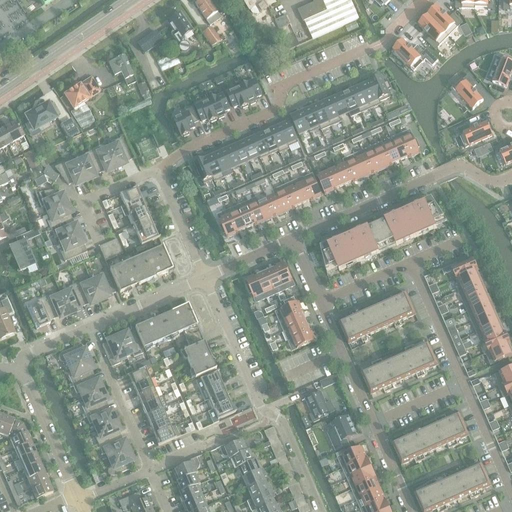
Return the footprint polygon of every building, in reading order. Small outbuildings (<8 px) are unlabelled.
[(210,26),(218,20),(221,19),(207,0),(200,0),(195,4),(210,26)] [(242,0),(248,8),(250,11),(253,14),(258,15),(263,11),(275,4),(272,0),(242,0)] [(298,11),(304,23),(312,40),(360,19),(351,0),(312,0),(314,4),(310,6),(309,6),(298,11)] [(455,0),(455,10),(475,10),(475,0),(455,0)] [(475,0),(475,10),(475,8),(488,8),(487,11),(494,11),(494,0),(475,0)] [(438,8),(428,17),(449,37),(462,24),(453,15),(449,19),(447,17),(447,16),(445,14),(444,14),(438,8)] [(188,49),(188,47),(190,46),(183,36),(191,31),(180,14),(167,23),(174,32),(171,35),(178,46),(178,48),(178,50),(178,51),(180,53),(181,53),(183,53),(184,53),(185,53),(187,52),(188,49)] [(290,25),(286,16),(275,22),(279,30),(290,25)] [(428,17),(419,26),(425,33),(428,36),(428,35),(431,38),(426,42),(435,51),(449,37),(428,17)] [(345,27),(348,33),(359,28),(356,22),(345,27)] [(211,28),(203,34),(211,46),(221,43),(217,37),(211,28)] [(145,54),(162,42),(155,33),(138,45),(145,54)] [(295,35),(283,40),(288,50),(300,45),(295,35)] [(403,42),(393,52),(414,72),(426,60),(433,67),(438,61),(427,50),(424,53),(419,49),(417,47),(413,51),(412,51),(413,50),(410,48),(403,42)] [(227,52),(231,57),(241,50),(237,45),(227,52)] [(160,72),(179,63),(175,53),(156,62),(160,72)] [(127,56),(126,54),(118,58),(113,61),(105,66),(117,87),(142,73),(131,54),(127,56)] [(495,58),(487,80),(493,82),(493,84),(506,89),(509,80),(510,80),(511,77),(511,73),(511,59),(504,56),(502,60),(495,58)] [(468,76),(453,90),(473,111),(483,102),(477,95),(477,94),(475,92),(472,90),(477,85),(468,76)] [(74,88),(64,95),(74,110),(84,104),(100,93),(91,79),(80,85),(80,84),(78,85),(76,85),(75,86),(74,88)] [(381,79),(371,83),(380,103),(390,99),(387,91),(391,89),(388,82),(384,84),(381,79)] [(254,80),(240,86),(249,106),(250,105),(251,106),(256,104),(256,103),(257,102),(256,100),(262,97),(254,80)] [(138,87),(144,102),(150,99),(149,95),(152,94),(147,83),(138,87)] [(371,83),(361,88),(371,110),(381,105),(380,103),(371,83)] [(249,106),(240,86),(227,92),(234,109),(240,107),(241,109),(242,109),(243,110),(248,107),(248,106),(249,106)] [(361,88),(351,92),(361,114),(371,110),(361,88)] [(351,92),(341,96),(349,114),(351,119),(361,114),(351,92)] [(222,94),(209,100),(217,120),(219,119),(219,120),(225,118),(224,117),(226,116),(224,114),(230,111),(222,94)] [(341,96),(331,101),(339,118),(349,114),(341,96)] [(209,100),(208,98),(194,104),(203,123),(208,121),(209,123),(211,123),(211,124),(217,121),(216,120),(217,120),(209,100)] [(129,115),(151,105),(149,100),(126,110),(129,115)] [(331,101),(321,105),(331,127),(342,123),(339,118),(331,101)] [(34,112),(30,114),(25,117),(29,123),(24,126),(29,135),(38,130),(40,134),(51,128),(49,124),(57,119),(56,118),(60,115),(54,104),(49,106),(48,104),(39,109),(39,110),(35,112),(34,112)] [(84,104),(71,113),(81,129),(95,124),(89,112),(84,104)] [(321,105),(312,109),(321,129),(320,130),(321,132),(331,127),(321,105)] [(191,134),(190,131),(195,129),(193,125),(200,122),(193,107),(185,110),(186,113),(174,118),(182,138),(184,137),(184,138),(190,136),(189,135),(191,134)] [(312,109),(302,114),(309,132),(310,134),(320,130),(321,129),(312,109)] [(302,114),(292,118),(299,136),(309,132),(302,114)] [(62,126),(69,139),(79,133),(71,120),(62,126)] [(15,123),(4,129),(18,155),(23,152),(19,144),(21,143),(20,140),(24,138),(15,123)] [(289,123),(280,128),(288,148),(289,148),(298,144),(289,123)] [(468,125),(457,130),(465,149),(492,137),(486,124),(478,128),(478,127),(474,129),(471,131),(468,125)] [(280,128),(270,132),(279,152),(280,154),(290,150),(289,148),(288,148),(280,128)] [(14,157),(18,155),(4,129),(0,130),(0,139),(5,149),(9,146),(10,148),(9,149),(14,157)] [(410,131),(400,136),(410,157),(413,156),(414,156),(414,157),(420,154),(418,149),(419,148),(416,141),(415,141),(410,131)] [(270,132),(261,136),(270,156),(279,152),(270,132)] [(261,136),(252,140),(259,158),(260,160),(270,156),(261,136)] [(392,142),(400,162),(410,157),(400,136),(402,140),(401,140),(393,144),(392,142)] [(113,146),(107,149),(116,170),(126,165),(125,163),(131,161),(121,139),(112,143),(113,146)] [(252,140),(242,144),(250,162),(259,158),(252,140)] [(382,144),(381,144),(391,166),(400,162),(392,142),(383,146),(382,144)] [(242,144),(233,148),(241,166),(250,162),(242,144)] [(381,144),(372,148),(382,171),(387,169),(387,168),(391,166),(381,144)] [(505,144),(494,149),(496,155),(495,156),(500,167),(506,164),(506,166),(511,163),(511,147),(511,148),(508,150),(505,144)] [(233,148),(224,152),(232,170),(241,166),(233,148)] [(372,148),(363,152),(372,174),(376,172),(377,173),(382,171),(372,148)] [(95,176),(100,174),(89,149),(87,150),(89,153),(81,156),(83,160),(77,162),(86,183),(96,179),(95,176)] [(106,174),(116,170),(107,149),(101,152),(99,149),(92,152),(91,149),(89,149),(100,174),(105,172),(106,174)] [(29,171),(38,167),(31,152),(22,156),(29,171)] [(224,152),(214,157),(222,174),(223,174),(232,170),(224,152)] [(363,152),(353,156),(363,179),(369,177),(368,176),(372,174),(363,152)] [(353,156),(344,161),(354,182),(358,180),(358,181),(363,179),(353,156)] [(19,157),(13,160),(16,166),(22,163),(19,157)] [(214,157),(205,161),(213,181),(214,183),(225,179),(223,174),(222,174),(214,157)] [(205,161),(195,165),(198,170),(196,171),(199,178),(201,177),(204,185),(213,181),(205,161)] [(346,165),(337,169),(344,186),(354,182),(344,161),(346,165)] [(75,188),(86,183),(77,162),(70,165),(69,162),(54,168),(68,186),(73,184),(75,188)] [(0,167),(4,174),(9,171),(6,164),(1,167),(0,167)] [(38,167),(29,171),(33,181),(42,177),(38,167)] [(46,168),(42,174),(55,182),(59,175),(46,168)] [(337,169),(327,173),(335,190),(344,186),(337,169)] [(318,177),(326,196),(331,193),(331,192),(335,190),(327,173),(318,177)] [(0,177),(0,187),(9,184),(11,187),(16,185),(14,180),(9,183),(7,179),(5,175),(0,177)] [(44,176),(34,181),(38,188),(48,182),(44,176)] [(302,179),(293,183),(302,205),(312,201),(302,179)] [(303,179),(302,179),(312,201),(316,199),(316,200),(322,197),(314,179),(305,183),(303,179)] [(293,183),(284,187),(293,209),(302,205),(293,183)] [(284,187),(274,191),(284,214),(289,212),(289,211),(293,209),(284,187)] [(119,196),(124,206),(141,199),(136,188),(119,196)] [(45,207),(47,213),(68,204),(63,194),(60,196),(57,190),(35,194),(41,208),(45,207)] [(276,196),(267,200),(274,217),(279,215),(279,216),(284,214),(274,191),(276,196)] [(9,208),(20,203),(17,197),(6,203),(9,208)] [(124,218),(128,216),(145,209),(141,199),(124,206),(120,208),(124,218)] [(256,199),(256,200),(266,222),(271,220),(270,219),(274,217),(267,200),(258,204),(256,199)] [(338,240),(321,248),(327,272),(338,268),(339,272),(347,268),(346,266),(352,263),(353,266),(366,260),(364,258),(370,255),(372,258),(379,254),(377,250),(395,243),(397,247),(404,243),(403,241),(409,238),(410,241),(423,236),(422,233),(428,231),(429,233),(436,229),(435,225),(445,220),(432,199),(414,207),(415,210),(407,213),(406,210),(400,213),(401,216),(399,217),(398,214),(385,220),(386,222),(369,230),(367,227),(355,233),(356,236),(353,237),(352,234),(346,236),(348,239),(339,243),(338,240)] [(256,200),(246,204),(256,225),(260,224),(260,225),(266,222),(256,200)] [(72,215),(68,204),(47,213),(50,220),(47,221),(50,228),(47,230),(48,231),(72,220),(70,216),(72,215)] [(246,204),(237,208),(246,229),(256,225),(246,204)] [(237,208),(228,212),(237,234),(246,229),(237,208)] [(128,216),(132,226),(149,219),(145,209),(128,216)] [(237,234),(228,212),(218,216),(222,226),(220,227),(224,234),(225,233),(228,239),(233,236),(233,235),(237,234)] [(7,242),(14,239),(13,235),(7,236),(2,225),(7,221),(5,215),(0,217),(0,241),(6,239),(7,242)] [(132,226),(137,236),(154,228),(149,219),(132,226)] [(74,225),(72,220),(48,231),(48,233),(51,232),(54,239),(58,237),(61,244),(81,235),(77,224),(74,225)] [(158,239),(154,228),(137,236),(141,246),(145,245),(145,244),(150,242),(158,239)] [(24,229),(14,234),(16,238),(26,234),(24,229)] [(37,229),(27,234),(29,239),(34,237),(39,235),(37,229)] [(39,235),(34,237),(39,249),(44,247),(39,235)] [(86,245),(81,235),(61,244),(63,250),(60,251),(65,263),(87,253),(84,246),(86,245)] [(105,262),(123,254),(117,240),(99,248),(105,262)] [(25,241),(10,248),(21,272),(27,269),(29,274),(37,270),(25,241)] [(162,248),(109,271),(119,294),(172,271),(162,247),(161,248),(162,248)] [(46,252),(40,255),(43,262),(49,259),(46,252)] [(459,266),(452,269),(456,279),(457,280),(456,280),(456,281),(477,272),(475,268),(476,267),(473,260),(466,263),(465,261),(458,264),(459,266)] [(280,268),(275,270),(285,291),(295,287),(285,264),(279,267),(280,268)] [(275,270),(266,274),(275,295),(285,291),(275,270)] [(98,279),(91,282),(100,302),(111,298),(110,296),(115,294),(106,272),(96,276),(98,279)] [(477,272),(456,281),(460,290),(460,291),(458,292),(482,281),(480,275),(478,276),(477,272)] [(266,274),(257,278),(266,299),(275,295),(266,274)] [(252,279),(246,281),(256,304),(266,299),(257,278),(252,280),(252,279)] [(75,281),(73,282),(84,307),(89,305),(90,307),(100,302),(91,282),(85,285),(84,281),(76,284),(75,281)] [(482,281),(458,292),(463,302),(486,292),(484,288),(485,288),(482,281)] [(67,292),(61,295),(70,316),(80,311),(79,309),(84,307),(73,282),(72,283),(73,286),(66,289),(67,292)] [(486,292),(463,302),(468,313),(492,302),(489,296),(488,296),(486,292)] [(45,295),(43,295),(54,320),(59,318),(60,320),(70,316),(61,295),(55,298),(53,294),(46,298),(45,295)] [(372,340),(370,336),(394,325),(396,330),(405,325),(403,321),(415,316),(406,294),(394,300),(392,296),(382,300),(384,304),(361,314),(359,310),(350,314),(352,318),(339,324),(349,345),(361,340),(363,344),(372,340)] [(36,331),(50,325),(49,322),(54,320),(43,295),(41,296),(43,299),(35,302),(37,306),(28,310),(26,306),(26,307),(36,331)] [(4,309),(0,311),(0,339),(14,333),(7,315),(12,313),(7,300),(1,302),(4,309)] [(492,302),(468,313),(472,323),(495,313),(493,309),(494,309),(492,302)] [(299,303),(276,313),(280,323),(302,314),(300,310),(301,309),(299,303)] [(183,352),(195,379),(216,370),(215,369),(188,306),(135,329),(144,350),(183,333),(190,349),(183,352)] [(495,313),(472,323),(477,334),(501,323),(498,317),(497,317),(495,313)] [(302,314),(280,323),(284,333),(306,323),(302,314)] [(306,323),(284,333),(288,342),(310,332),(306,323)] [(501,323),(477,334),(481,343),(481,344),(480,344),(480,345),(505,333),(504,334),(504,333),(502,330),(504,330),(501,323)] [(127,332),(117,337),(126,358),(132,355),(134,358),(143,354),(133,332),(128,335),(127,332)] [(310,332),(288,342),(293,352),(315,342),(313,336),(312,337),(310,332)] [(505,333),(480,345),(485,355),(509,345),(507,341),(508,340),(505,333)] [(119,360),(126,358),(117,337),(106,341),(107,344),(102,346),(112,368),(121,364),(119,360)] [(273,337),(266,341),(269,346),(275,343),(276,343),(273,337)] [(66,363),(69,369),(90,360),(85,350),(83,351),(81,345),(61,354),(60,355),(59,356),(59,357),(59,358),(59,359),(59,361),(60,362),(61,363),(63,363),(64,363),(66,363)] [(362,374),(371,396),(383,390),(385,395),(395,390),(393,386),(416,376),(418,380),(427,376),(425,372),(438,366),(428,345),(416,350),(414,346),(405,350),(407,354),(383,365),(381,361),(372,365),(374,369),(362,374)] [(509,345),(485,355),(485,356),(486,355),(491,365),(511,356),(511,348),(511,349),(509,345)] [(173,349),(162,353),(165,359),(176,355),(173,349)] [(168,361),(167,359),(163,361),(166,368),(170,366),(169,365),(172,364),(170,360),(168,361)] [(69,385),(69,387),(94,376),(92,371),(94,370),(90,360),(69,369),(72,375),(69,377),(72,384),(69,385)] [(128,376),(133,386),(150,379),(145,369),(128,376)] [(511,369),(496,376),(500,387),(511,381),(511,369)] [(199,380),(204,391),(221,383),(217,373),(199,380)] [(80,393),(82,399),(103,390),(99,380),(96,381),(94,376),(69,387),(70,388),(73,387),(76,394),(80,393)] [(336,376),(329,379),(332,386),(339,383),(336,376)] [(133,386),(137,396),(154,389),(150,379),(133,386)] [(500,387),(499,387),(503,398),(511,393),(511,381),(500,387)] [(204,391),(208,400),(225,393),(221,383),(204,391)] [(137,396),(141,406),(158,399),(154,389),(137,396)] [(82,416),(83,417),(107,407),(105,402),(108,401),(103,390),(82,399),(85,406),(82,407),(85,414),(82,416)] [(208,400),(213,410),(230,403),(225,393),(208,400)] [(321,393),(305,400),(306,400),(312,414),(310,416),(313,423),(319,420),(321,419),(321,418),(335,411),(330,402),(326,404),(321,393)] [(511,393),(503,398),(504,399),(505,398),(509,407),(511,406),(511,393)] [(141,406),(146,416),(163,409),(158,399),(141,406)] [(234,413),(230,403),(213,410),(217,421),(234,413)] [(93,423),(96,430),(116,421),(112,410),(110,411),(107,407),(83,417),(83,419),(86,418),(90,425),(93,423)] [(146,416),(150,426),(167,418),(163,409),(146,416)] [(436,421),(438,425),(414,435),(412,431),(403,435),(405,439),(393,445),(402,466),(414,461),(416,465),(426,461),(424,456),(447,446),(449,450),(458,446),(456,442),(469,437),(459,415),(447,421),(445,416),(436,421)] [(0,426),(0,434),(9,439),(23,425),(4,417),(0,426)] [(150,426),(154,436),(171,428),(167,418),(150,426)] [(334,431),(336,437),(330,440),(336,452),(349,446),(347,440),(356,436),(355,434),(356,433),(355,430),(354,430),(353,428),(354,428),(352,425),(351,423),(350,420),(349,420),(348,418),(331,426),(334,431)] [(95,446),(96,448),(121,437),(119,432),(121,431),(116,421),(96,430),(98,436),(95,438),(98,445),(95,446)] [(9,439),(15,451),(31,443),(23,425),(9,439)] [(171,428),(154,436),(159,446),(180,437),(176,426),(171,428)] [(106,454),(109,460),(130,451),(125,441),(123,442),(121,437),(96,448),(97,449),(100,448),(103,455),(106,454)] [(278,439),(270,443),(263,446),(265,449),(279,443),(278,439)] [(230,460),(232,459),(250,451),(247,444),(245,445),(243,441),(234,445),(233,443),(220,449),(223,456),(227,457),(229,457),(230,460)] [(15,451),(19,461),(35,453),(31,443),(15,451)] [(339,454),(337,455),(338,459),(343,469),(365,459),(363,456),(365,455),(362,448),(347,455),(345,451),(339,454)] [(134,462),(130,451),(109,460),(112,467),(111,467),(109,468),(108,469),(108,470),(108,472),(108,473),(109,474),(110,475),(111,476),(112,477),(113,477),(114,477),(115,476),(134,468),(132,463),(134,462)] [(252,455),(250,451),(232,459),(237,470),(239,469),(239,468),(257,461),(254,454),(252,455)] [(19,461),(23,470),(40,463),(35,453),(19,461)] [(175,476),(178,483),(196,475),(198,474),(197,471),(198,470),(200,466),(197,458),(184,464),(185,467),(176,471),(177,475),(175,476)] [(365,459),(343,469),(347,479),(372,469),(369,463),(367,464),(365,459)] [(258,464),(257,461),(239,468),(239,469),(243,479),(263,470),(260,463),(258,464)] [(23,470),(28,480),(44,473),(40,463),(23,470)] [(435,481),(425,485),(427,490),(415,495),(422,511),(434,511),(437,511),(436,511),(445,511),(448,511),(446,507),(469,497),(471,501),(481,497),(479,492),(491,487),(481,466),(469,471),(467,467),(458,471),(460,475),(437,485),(435,481)] [(372,469),(347,479),(352,490),(374,480),(372,477),(375,476),(372,469)] [(267,477),(263,470),(243,479),(248,489),(266,482),(264,478),(267,477)] [(28,480),(32,490),(48,483),(44,473),(28,480)] [(177,487),(180,494),(198,486),(198,487),(201,486),(196,475),(178,483),(180,486),(177,487)] [(374,480),(352,490),(357,500),(380,490),(378,484),(376,485),(374,480)] [(267,485),(266,482),(248,489),(253,500),(273,491),(270,484),(267,485)] [(53,493),(48,483),(32,490),(36,501),(53,493)] [(180,498),(183,505),(203,497),(198,487),(198,486),(180,494),(182,497),(180,498)] [(380,490),(357,500),(361,511),(383,501),(381,498),(383,497),(380,490)] [(276,498),(273,491),(253,500),(257,510),(275,502),(273,499),(276,498)] [(128,511),(130,511),(150,511),(153,511),(151,506),(153,505),(150,499),(144,502),(140,493),(119,502),(123,511),(124,511),(128,511)] [(336,498),(340,508),(344,506),(346,506),(342,495),(336,498)] [(8,511),(2,497),(0,497),(0,511),(8,511)] [(186,511),(188,511),(196,511),(207,507),(203,497),(183,505),(185,511),(186,511)] [(383,501),(361,511),(387,511),(390,511),(387,505),(385,506),(383,501)] [(277,506),(275,502),(257,510),(257,511),(281,511),(282,511),(279,505),(277,506)]
